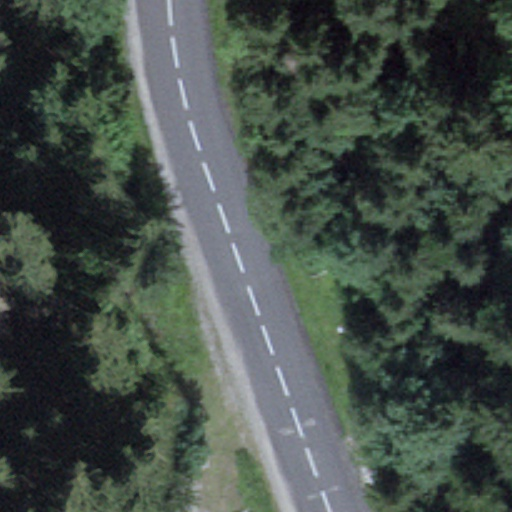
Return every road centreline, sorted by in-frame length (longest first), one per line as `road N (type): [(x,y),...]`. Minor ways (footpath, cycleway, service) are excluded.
road 1 (secondary): [(331,511),(195,129),(173,0)]
road 2 (track): [(204,511),(213,440),(291,398)]
